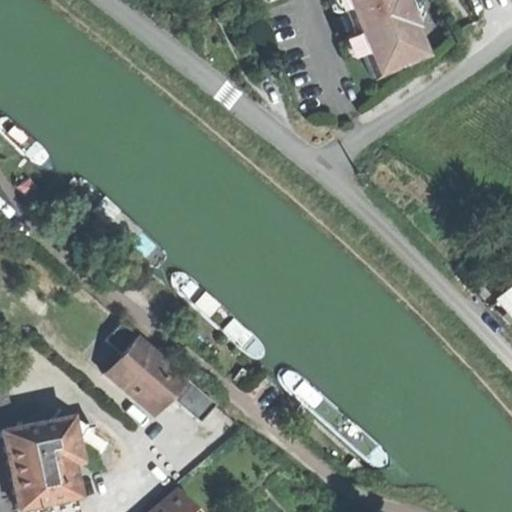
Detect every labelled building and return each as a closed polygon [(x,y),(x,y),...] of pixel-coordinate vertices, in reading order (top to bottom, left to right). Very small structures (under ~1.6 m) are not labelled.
[(350,31),(370,79),(423,57),(412,30),(415,29),(403,0),(336,0),(344,16),(338,18),(342,26),(345,33),(350,31)] [(511,321),(511,284),(495,298),(507,311),(503,314),(510,323),(511,321)] [(181,408),(198,422),(214,404),(122,322),(106,341),(120,354),(169,397),(181,408)] [(152,417),(169,397),(120,354),(103,373),(152,417)] [(53,410),(45,422),(45,424),(60,421),(65,442),(69,462),(78,460),(73,441),(92,436),(90,423),(78,425),(53,410)] [(60,421),(45,424),(50,445),(65,442),(60,421)] [(45,422),(0,431),(0,438),(7,471),(16,510),(76,497),(69,462),(65,442),(50,445),(45,424),(45,422)] [(196,511),(176,488),(148,511),(196,511)]
